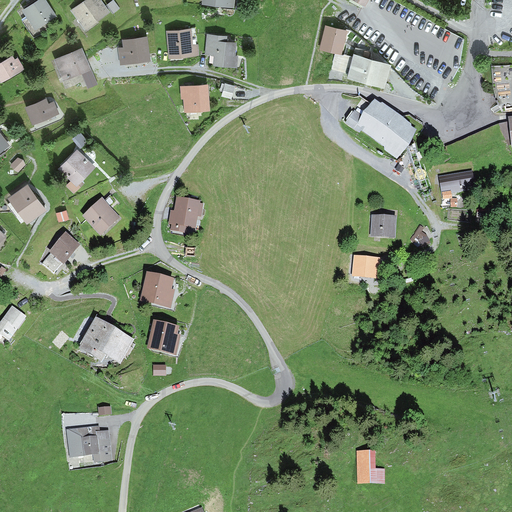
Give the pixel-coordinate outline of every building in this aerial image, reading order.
[(34,38),(41,33),(36,26),(53,15),(43,0),(26,11),(30,17),(24,21),(34,38)] [(95,18),(96,20),(107,12),(101,3),(97,5),(93,0),(88,0),(74,11),(85,26),(95,18)] [(118,8),(113,1),(108,5),(113,12),(118,8)] [(192,55),(198,54),(196,34),(190,34),(190,31),(168,33),(170,54),(191,52),(192,55)] [(236,58),(231,57),(232,45),(224,44),(224,38),(209,36),(208,52),(218,53),(217,62),(230,63),(230,64),(235,65),(236,58)] [(120,49),(122,60),(147,57),(145,39),(125,42),(126,48),(120,49)] [(351,74),(382,83),(386,66),(367,61),(370,51),(356,47),(350,67),(353,68),(351,74)] [(58,61),(64,76),(87,67),(81,51),(58,61)] [(336,51),(332,69),(348,72),(352,55),(336,51)] [(11,59),(0,65),(0,72),(3,78),(21,68),(17,60),(13,62),(11,59)] [(497,104),(503,113),(511,112),(511,65),(491,67),(493,87),(494,94),(497,104)] [(88,86),(96,83),(91,71),(83,74),(88,86)] [(186,96),(187,109),(207,107),(205,87),(199,87),(183,88),(184,96),(186,96)] [(230,96),(232,88),(226,87),(224,94),(230,96)] [(30,107),(35,120),(55,112),(52,103),(47,105),(45,101),(30,107)] [(397,156),(412,134),(420,133),(423,129),(422,127),(412,120),(410,120),(406,118),(401,119),(397,116),(396,116),(394,120),(373,105),(366,114),(368,115),(364,121),(355,115),(349,124),(358,130),(360,127),(380,141),(382,141),(387,144),(388,150),(397,156)] [(511,123),(500,125),(505,138),(511,137),(511,123)] [(499,143),(506,139),(505,138),(500,125),(493,128),(499,143)] [(486,131),(492,145),(499,143),(493,128),(486,131)] [(479,134),(486,148),(492,145),(486,131),(479,134)] [(86,141),(80,133),(75,138),(81,145),(86,141)] [(421,133),(415,140),(422,146),(428,140),(421,133)] [(473,137),(479,151),(486,148),(479,134),(473,137)] [(466,140),(472,154),(479,151),(473,137),(466,140)] [(459,143),(466,157),(472,154),(466,140),(459,143)] [(453,146),(459,160),(466,157),(459,143),(453,146)] [(446,149),(452,163),(459,160),(453,146),(446,149)] [(74,191),(82,183),(78,179),(92,165),(79,152),(63,168),(74,179),(68,185),(74,191)] [(18,170),(24,163),(18,158),(12,165),(18,170)] [(468,188),(467,186),(475,184),(473,174),(457,177),(457,175),(441,178),(444,193),(466,189),(468,188)] [(14,199),(28,218),(42,208),(28,189),(14,199)] [(87,219),(100,232),(116,217),(109,208),(115,202),(110,197),(87,219)] [(185,230),(186,224),(192,225),(194,213),(200,214),(201,206),(180,202),(177,215),(172,215),(171,221),(174,222),(173,228),(185,230)] [(374,215),(372,235),(393,236),(394,221),(377,220),(378,215),(374,215)] [(42,265),(54,274),(76,248),(65,238),(64,240),(61,237),(57,242),(60,244),(42,265)] [(195,249),(187,248),(186,256),(194,257),(195,249)] [(354,275),(373,277),(374,261),(356,259),(354,275)] [(166,295),(169,283),(149,279),(145,299),(164,304),(164,305),(170,306),(172,297),(166,295)] [(0,326),(0,342),(4,345),(24,317),(12,309),(0,326)] [(130,349),(125,347),(127,343),(97,326),(84,348),(100,356),(104,349),(119,357),(121,354),(126,357),(130,349)] [(172,343),(175,331),(156,327),(151,346),(170,350),(169,352),(175,353),(177,344),(172,343)] [(95,453),(96,461),(110,459),(107,434),(97,435),(97,429),(68,431),(71,456),(95,453)] [(383,482),(383,471),(374,471),(374,453),(359,453),(359,482),(383,482)]
